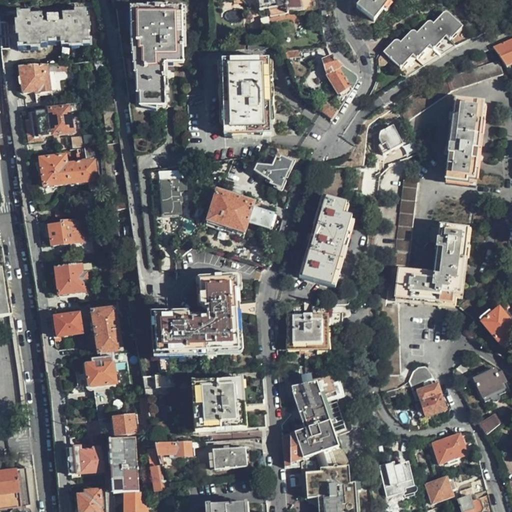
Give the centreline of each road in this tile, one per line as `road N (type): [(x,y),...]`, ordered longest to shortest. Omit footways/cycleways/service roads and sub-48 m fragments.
road 1 (residential): [(466,417),(406,436),(366,390),(357,333),(384,179),(414,165),(438,188),(505,199),(511,207)]
road 2 (residential): [(14,220),(48,511)]
road 3 (residential): [(277,511),(262,316),(269,279)]
road 4 (residential): [(340,123),(511,31)]
road 5 (residential): [(269,279),(309,162),(340,123)]
road 6 (unknown): [(201,68),(224,55),(268,56),(313,126)]
road 7 (unknown): [(511,103),(449,99),(428,174)]
road 8 (residential): [(511,370),(475,349),(455,351),(445,375),(466,417)]
road 9 (residential): [(0,86),(14,220)]
road 10 (residential): [(174,306),(189,267),(223,265),(269,279)]
